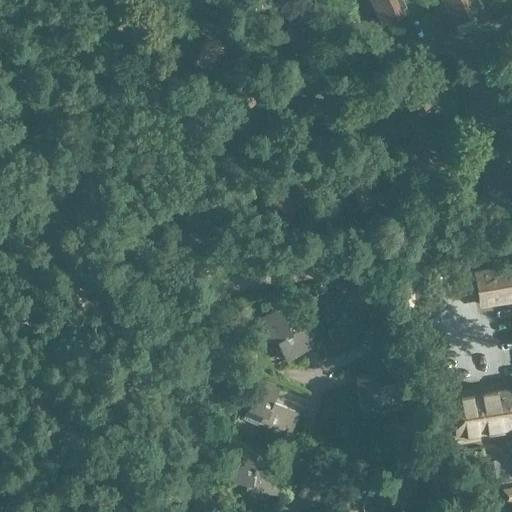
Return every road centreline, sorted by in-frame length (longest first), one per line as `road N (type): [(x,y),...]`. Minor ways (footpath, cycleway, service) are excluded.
road 1 (track): [(106,0),(137,53),(213,287),(197,458),(181,511)]
road 2 (track): [(511,26),(461,43),(359,44),(329,64),(324,100),(384,132),(457,127),(474,108),(469,82)]
road 3 (track): [(366,265),(213,287)]
